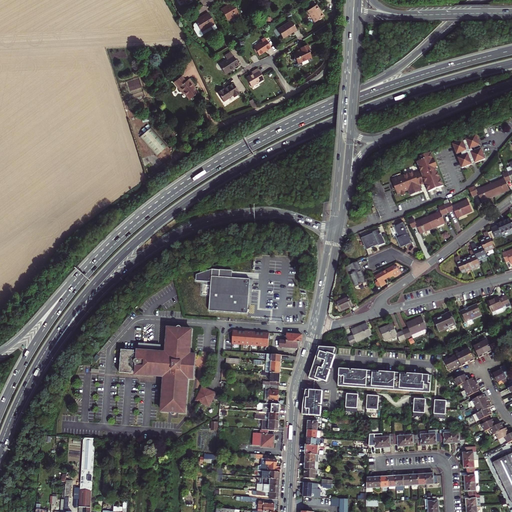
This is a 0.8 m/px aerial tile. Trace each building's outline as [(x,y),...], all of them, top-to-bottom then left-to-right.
[(227,21),(238,14),(235,9),(231,3),(220,9),(227,21)] [(320,12),(317,7),(308,12),(314,22),(323,16),(320,12)] [(201,33),(214,25),(207,13),(203,16),(194,21),(201,33)] [(292,35),(295,33),(295,32),(290,24),(276,32),(281,40),(289,35),(291,34),(292,35)] [(266,51),(269,49),(264,41),(263,40),(259,42),(260,43),(251,49),(256,57),(266,51)] [(309,50),(307,45),(301,48),(299,49),(300,50),(295,52),(296,53),(293,54),(298,65),(312,59),(308,54),(307,51),(309,50)] [(219,65),(225,75),(231,71),(231,70),(234,68),(239,65),(233,56),(230,52),(224,57),(226,60),(219,65)] [(251,87),(263,79),(258,71),(257,70),(252,73),(253,74),(251,76),(246,79),(251,87)] [(186,82),(182,77),(175,83),(184,95),(185,94),(190,100),(194,97),(199,93),(195,89),(194,87),(195,86),(190,79),(186,82)] [(229,86),(216,94),(223,103),(233,97),(234,99),(240,95),(232,84),(229,86)] [(168,148),(152,129),(141,139),(157,158),(168,148)] [(483,152),(478,153),(477,150),(482,148),(478,138),(468,142),(468,143),(465,144),(465,143),(454,146),(458,157),(462,155),(464,159),(459,160),(463,171),(473,167),(473,166),(476,165),(476,166),(487,162),(483,152)] [(422,173),(415,175),(415,173),(392,181),(397,195),(401,193),(402,196),(405,195),(404,192),(407,191),(408,194),(420,189),(420,187),(426,185),(429,193),(444,188),(432,155),(421,158),(423,162),(418,163),(422,173)] [(503,179),(488,185),(493,196),(500,193),(507,190),(504,181),(510,179),(507,172),(501,175),(503,179)] [(485,199),(493,196),(488,185),(479,189),(483,199),(485,199)] [(476,194),(479,201),(483,199),(479,189),(474,190),(473,186),(468,189),(471,196),(476,194)] [(465,200),(454,204),(459,216),(463,214),(470,211),(465,200)] [(444,204),(447,212),(451,210),(454,217),(459,216),(454,204),(450,206),(448,202),(444,204)] [(444,204),(437,207),(438,211),(436,212),(440,223),(443,222),(440,215),(447,212),(444,204)] [(437,224),(440,223),(436,212),(426,216),(431,227),(437,224)] [(426,216),(417,219),(422,231),(424,230),(431,227),(426,216)] [(415,225),(418,232),(422,231),(417,219),(414,221),(412,218),(407,220),(410,227),(415,225)] [(511,226),(511,225),(509,220),(503,223),(499,225),(503,234),(511,229),(511,227),(511,226)] [(403,221),(398,223),(407,243),(411,241),(403,221)] [(397,240),(399,246),(407,243),(398,223),(393,225),(397,233),(395,234),(397,240)] [(500,236),(503,234),(499,225),(496,226),(496,228),(490,230),(495,240),(501,237),(500,236)] [(384,243),(378,229),(359,236),(365,249),(373,245),(377,244),(378,245),(384,243)] [(481,248),(484,253),(493,249),(486,233),(483,235),(485,240),(482,241),(479,242),(481,248)] [(478,249),(476,250),(474,245),(470,246),(472,252),(476,262),(486,258),(485,257),(484,253),(481,248),(478,249)] [(509,263),(511,261),(511,256),(509,250),(501,253),(504,261),(508,260),(509,263)] [(468,254),(470,258),(468,259),(465,260),(469,271),(478,267),(476,262),(472,252),(468,254)] [(462,261),(460,262),(458,258),(454,259),(460,275),(469,271),(465,260),(462,261)] [(359,286),(361,286),(360,285),(365,283),(362,275),(360,271),(361,271),(357,263),(345,268),(349,276),(350,275),(355,287),(358,286),(359,286)] [(395,269),(374,280),(379,290),(385,286),(383,284),(388,281),(393,278),(394,280),(399,277),(395,269)] [(196,275),(196,281),(211,282),(209,311),(247,314),(247,313),(247,305),(249,280),(231,279),(227,278),(227,271),(212,270),(196,275)] [(489,313),(503,306),(508,304),(504,296),(499,298),(500,300),(498,300),(496,301),(495,298),(485,303),(489,313)] [(336,308),(337,308),(339,313),(345,310),(351,308),(347,298),(335,303),(337,306),(336,307),(336,308)] [(459,313),(464,324),(469,322),(470,325),(474,323),(475,321),(474,319),(480,317),(475,306),(468,309),(459,313)] [(443,315),(443,316),(440,317),(432,321),(437,332),(453,325),(448,312),(443,315)] [(405,325),(407,330),(401,333),(404,341),(411,338),(410,336),(424,331),(425,330),(420,319),(410,324),(405,325)] [(350,332),(353,337),(346,340),(349,347),(356,345),(356,343),(371,337),(366,326),(355,330),(350,332)] [(395,335),(392,326),(385,328),(379,331),(383,342),(395,338),(398,344),(404,341),(401,333),(395,335)] [(191,331),(168,329),(166,354),(166,356),(160,355),(160,353),(138,352),(138,354),(134,354),(134,351),(121,351),(119,374),(133,375),(133,373),(136,373),(136,375),(159,377),(159,375),(164,375),(164,377),(162,412),(185,414),(188,379),(195,379),(195,367),(196,356),(189,355),(191,331)] [(232,345),(268,347),(269,334),(267,334),(266,334),(266,333),(255,332),(255,333),(254,333),(248,332),(246,332),(239,331),(239,332),(237,331),(233,331),(232,345)] [(410,336),(411,338),(411,339),(423,334),(424,334),(424,333),(424,332),(424,331),(410,336)] [(301,336),(287,335),(286,341),(279,341),(279,348),(288,348),(298,349),(300,344),(301,343),(301,336)] [(486,340),(479,343),(484,353),(486,352),(487,354),(489,353),(491,352),(486,340)] [(479,343),(473,347),(479,358),(481,357),(483,356),(482,354),(484,353),(479,343)] [(138,349),(138,352),(160,353),(161,346),(145,345),(145,350),(138,349)] [(335,350),(320,349),(312,370),(308,380),(312,381),(318,383),(319,381),(326,384),(335,357),(333,357),(335,350)] [(468,349),(462,352),(467,362),(468,361),(470,363),(472,362),(474,361),(468,349)] [(466,365),(465,363),(467,362),(462,352),(452,356),(457,366),(460,364),(461,367),(464,366),(466,365)] [(282,360),(282,356),(271,355),(268,354),(267,361),(282,363),(282,360)] [(451,370),(452,371),(456,370),(458,369),(457,366),(452,356),(452,355),(448,357),(449,359),(444,362),(449,371),(451,370)] [(281,368),(282,363),(267,361),(266,372),(280,374),(281,368)] [(505,365),(500,367),(505,378),(510,375),(505,365)] [(495,370),(496,372),(493,374),(497,383),(502,381),(503,383),(507,381),(505,378),(500,367),(496,369),(495,370)] [(432,377),(340,371),(339,388),(431,395),(432,377)] [(266,372),(262,372),(262,375),(271,376),(270,385),(279,386),(280,380),(280,374),(266,372)] [(464,375),(455,379),(458,386),(462,384),(469,380),(468,378),(467,377),(465,377),(464,375)] [(469,380),(462,384),(465,390),(478,383),(477,381),(476,379),(474,380),(473,378),(469,380)] [(480,386),(478,383),(465,390),(461,391),(462,394),(466,392),(468,396),(479,391),(478,388),(480,387),(480,386)] [(270,385),(260,385),(260,387),(271,388),(271,390),(270,390),(269,401),(269,404),(281,405),(284,405),(284,401),(281,401),(280,403),(278,403),(279,396),(279,391),(278,391),(279,386),(270,385)] [(202,387),(195,401),(210,407),(216,393),(202,387)] [(310,392),(305,391),(303,401),(302,416),(320,418),(322,393),(310,392)] [(483,394),(472,399),(472,400),(470,401),(472,407),(475,406),(488,399),(487,397),(486,395),(484,396),(483,394)] [(358,396),(346,395),(345,413),(357,414),(358,396)] [(378,398),(367,397),(366,415),(377,415),(378,398)] [(488,399),(475,406),(478,412),(489,407),(488,404),(490,403),(490,402),(488,399)] [(426,401),(414,400),(413,418),(425,419),(426,401)] [(446,403),(435,402),(433,420),(445,420),(446,403)] [(269,404),(258,403),(258,409),(263,409),(263,412),(270,413),(280,413),(280,409),(281,405),(269,404)] [(490,409),(489,407),(478,412),(476,413),(479,420),(490,414),(489,412),(491,411),(490,409)] [(280,418),(280,413),(270,413),(270,416),(255,415),(255,419),(263,420),(279,421),(280,418)] [(481,425),(484,430),(490,428),(497,424),(496,422),(496,420),(493,421),(492,419),(481,425)] [(279,426),(279,421),(263,420),(262,430),(269,431),(279,431),(279,426)] [(501,422),(497,424),(490,428),(493,434),(495,433),(506,427),(505,425),(504,423),(502,425),(501,422)] [(319,433),(320,424),(309,423),(309,424),(309,428),(309,431),(309,432),(319,433)] [(495,433),(498,439),(504,436),(511,433),(511,431),(510,429),(507,430),(506,427),(495,433)] [(274,442),(275,436),(268,436),(269,431),(262,430),(261,430),(260,434),(254,433),(253,446),(260,446),(260,443),(262,443),(262,446),(261,448),(274,449),(274,442)] [(445,443),(446,446),(449,446),(453,445),(453,435),(453,431),(441,432),(441,436),(442,444),(445,443)] [(319,433),(309,432),(309,436),(308,440),(319,440),(321,438),(321,435),(319,433)] [(467,442),(466,434),(453,435),(453,445),(458,445),(461,445),(461,443),(467,442)] [(400,447),(400,450),(404,450),(408,449),(407,439),(407,435),(399,435),(400,439),(396,440),(396,448),(400,447)] [(438,447),(438,444),(442,444),(441,436),(430,437),(431,447),(436,447),(438,447)] [(384,441),(384,437),(371,439),(371,450),(377,450),(377,452),(382,452),(385,452),(384,441)] [(431,447),(430,437),(418,438),(419,446),(419,449),(423,449),(423,448),(426,448),(431,447)] [(90,511),(91,508),(95,439),(84,438),(81,489),(80,500),(79,507),(87,508),(86,511),(90,511)] [(419,446),(418,438),(407,439),(408,449),(412,449),(416,449),(415,446),(419,446)] [(319,440),(308,440),(308,444),(308,447),(320,448),(326,449),(327,441),(319,440)] [(396,448),(396,440),(384,441),(385,452),(390,451),(393,451),(392,448),(396,448)] [(320,448),(308,447),(307,452),(307,456),(319,457),(320,448)] [(477,448),(467,449),(467,455),(465,455),(465,460),(465,463),(476,462),(475,451),(478,451),(477,448)] [(511,452),(493,462),(511,501),(511,452)] [(319,457),(307,456),(307,460),(306,464),(321,464),(321,457),(319,457)] [(263,469),(253,468),(253,471),(265,472),(281,473),(281,470),(282,468),(279,467),(279,465),(277,465),(278,461),(264,459),(263,469)] [(468,474),(476,474),(476,462),(465,463),(465,467),(466,470),(468,470),(468,474)] [(320,472),(321,464),(306,464),(306,468),(306,471),(320,472)] [(321,476),(322,472),(320,472),(306,471),(305,476),(305,480),(316,480),(316,476),(321,476)] [(262,478),(265,478),(281,480),(281,477),(281,473),(265,472),(265,475),(254,474),(254,478),(262,478)] [(467,486),(477,485),(476,474),(468,474),(469,478),(466,478),(467,482),(467,486)] [(431,477),(427,477),(427,488),(440,487),(439,479),(435,479),(435,476),(431,477)] [(405,479),(405,490),(413,489),(412,478),(408,479),(405,479)] [(413,489),(420,488),(420,478),(415,478),(412,478),(413,489)] [(398,494),(406,494),(405,490),(405,479),(400,479),(397,480),(398,490),(398,494)] [(386,481),(382,481),(383,492),(390,491),(390,480),(386,481)] [(390,480),(390,491),(398,490),(397,480),(393,480),(390,480)] [(383,492),(382,481),(375,482),(368,482),(368,493),(374,492),(374,495),(379,496),(383,496),(383,492)] [(321,491),(318,490),(318,485),(304,484),(304,485),(304,491),(303,497),(303,498),(321,499),(321,491)] [(280,490),(280,486),(265,485),(264,490),(261,490),(257,489),(256,492),(280,494),(280,490)] [(470,497),(478,497),(477,485),(467,486),(467,490),(467,494),(470,494),(470,497)] [(279,498),(280,494),(256,492),(252,492),(249,491),(249,494),(266,496),(270,497),(270,499),(279,500),(279,498)] [(469,509),(479,508),(482,508),(481,497),(478,497),(470,497),(470,501),(468,501),(468,505),(469,509)] [(341,509),(340,511),(348,511),(350,501),(333,500),(332,505),(332,508),(341,509)] [(441,506),(440,503),(437,503),(437,500),(432,500),(430,501),(430,511),(441,511),(441,506)] [(258,508),(264,508),(264,511),(266,511),(275,511),(276,510),(276,509),(275,508),(275,504),(266,503),(259,502),(258,508)]
